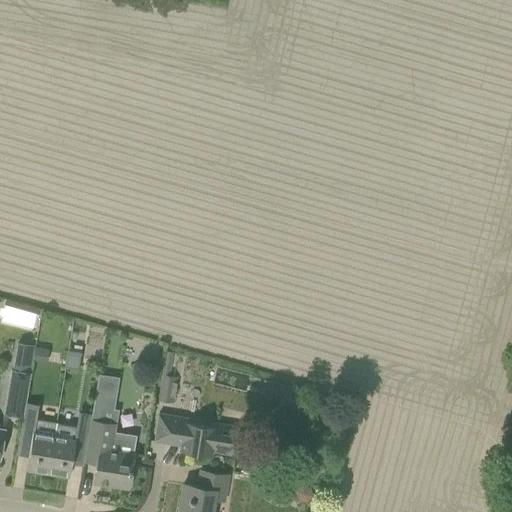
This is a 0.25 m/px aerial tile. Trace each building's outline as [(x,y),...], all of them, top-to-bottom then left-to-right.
[(0,321),(33,329),(37,311),(4,304),(0,321)] [(2,413),(22,416),(31,359),(33,350),(33,346),(16,343),(11,368),(9,368),(2,413)] [(33,350),(31,359),(45,361),(47,348),(33,346),(33,350)] [(64,366),(77,368),(79,351),(67,349),(64,366)] [(163,349),(158,377),(160,378),(156,400),(172,403),(177,377),(169,375),(172,352),(163,349)] [(49,474),(56,422),(34,418),(36,405),(25,403),(16,454),(28,456),(26,470),(49,474)] [(180,445),(179,451),(211,456),(212,451),(243,457),(248,429),(215,423),(214,427),(199,424),(200,420),(158,413),(154,441),(168,444),(168,443),(180,445)] [(87,433),(83,460),(96,463),(93,481),(128,487),(133,454),(132,454),(135,434),(112,430),(113,424),(89,420),(87,433)] [(83,460),(87,433),(74,431),(75,425),(56,422),(49,474),(68,477),(71,463),(82,465),(83,460)] [(177,511),(212,511),(214,499),(224,501),(228,475),(199,471),(197,486),(183,484),(177,511)]
